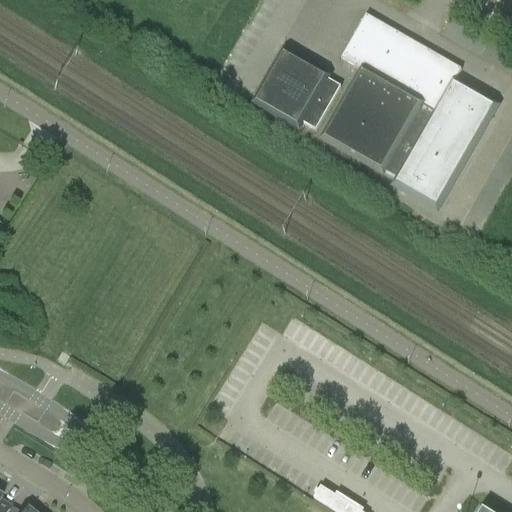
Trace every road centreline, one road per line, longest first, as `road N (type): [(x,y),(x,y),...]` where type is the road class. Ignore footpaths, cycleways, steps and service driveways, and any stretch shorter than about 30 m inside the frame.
road 1 (unclassified): [(511,416),(0,91)]
road 2 (tertiary): [(158,511),(127,471),(0,389)]
